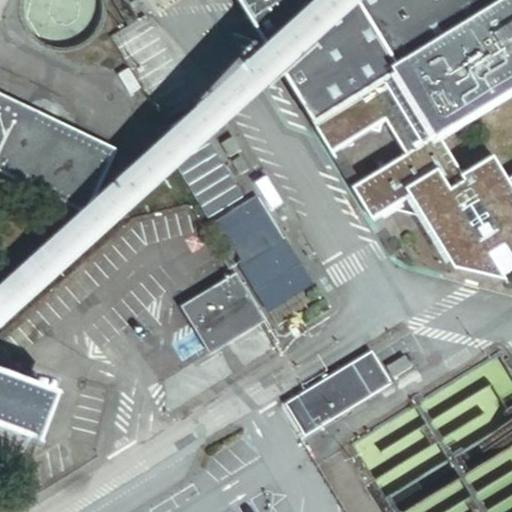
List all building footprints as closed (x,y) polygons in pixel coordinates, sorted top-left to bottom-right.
[(16,0),(14,7),(14,16),(16,23),(18,29),(22,35),(27,41),(31,46),(39,50),(47,53),(55,55),(63,54),(71,53),(78,50),(84,46),(90,42),(95,36),(99,28),(102,19),(102,6),(101,0),(16,0)] [(105,0),(124,29),(135,21),(121,0),(105,0)] [(511,0),(234,0),(266,52),(283,79),(312,127),(397,75),(436,139),(511,92),(511,0)] [(436,139),(397,75),(312,127),(328,157),(382,125),(403,158),(348,191),(369,224),(406,201),(451,274),(504,286),(488,261),(501,252),(511,268),(511,195),(511,193),(505,184),(490,160),(460,180),(436,139)] [(112,151),(0,98),(0,176),(82,215),(112,151)] [(165,160),(203,220),(238,198),(200,137),(165,160)] [(237,158),(227,164),(235,177),(244,171),(237,158)] [(261,189),(204,226),(216,246),(251,225),(269,214),(274,211),(261,189)] [(269,214),(251,225),(253,228),(265,247),(268,252),(285,241),(269,214)] [(253,228),(231,243),(243,262),(265,247),(253,228)] [(255,290),(302,262),(288,240),(285,241),(268,252),(242,268),(255,290)] [(315,285),(302,262),(255,290),(269,312),(315,285)] [(230,282),(184,311),(207,350),(254,321),(230,282)] [(511,511),(511,382),(495,356),(350,445),(390,511),(511,511)] [(369,358),(326,385),(342,410),(386,384),(369,358)] [(0,427),(44,444),(61,396),(0,373),(0,427)] [(326,385),(299,400),(315,427),(342,410),(326,385)]
